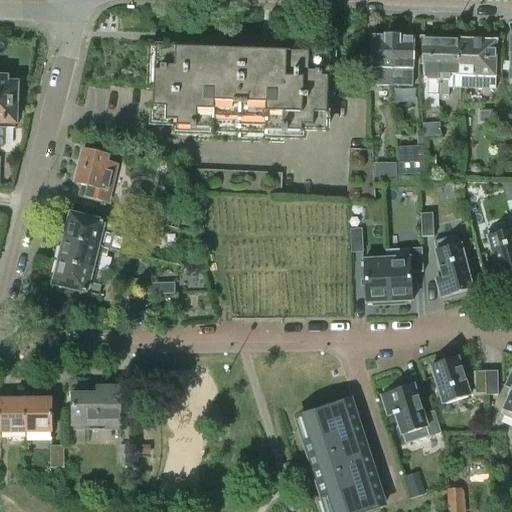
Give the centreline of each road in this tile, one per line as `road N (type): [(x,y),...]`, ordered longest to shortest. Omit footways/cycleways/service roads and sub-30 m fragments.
road 1 (residential): [(344,337),(0,344)]
road 2 (residential): [(338,158),(186,150),(53,110)]
road 3 (residential): [(0,325),(53,110)]
road 4 (residential): [(344,337),(398,501)]
road 5 (residential): [(486,322),(344,337)]
